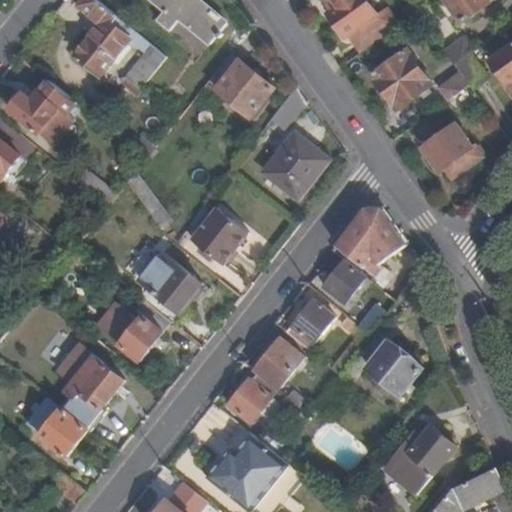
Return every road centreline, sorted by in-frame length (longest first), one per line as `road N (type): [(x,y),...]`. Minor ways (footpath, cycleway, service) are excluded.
road 1 (residential): [(98,511),(377,164)]
road 2 (residential): [(264,5),(377,164)]
road 3 (residential): [(456,277),(468,332),(511,422)]
road 4 (residential): [(377,164),(456,277)]
